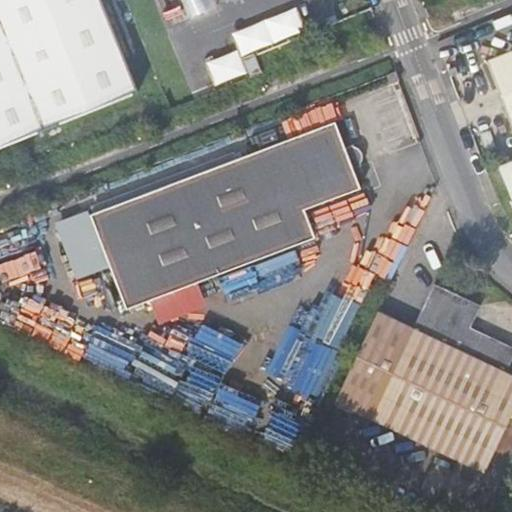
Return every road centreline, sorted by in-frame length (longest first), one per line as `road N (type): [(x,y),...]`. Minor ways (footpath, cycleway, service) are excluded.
road 1 (unclassified): [(511,266),(498,258),(465,202),(390,0)]
road 2 (unknown): [(445,145),(241,341)]
